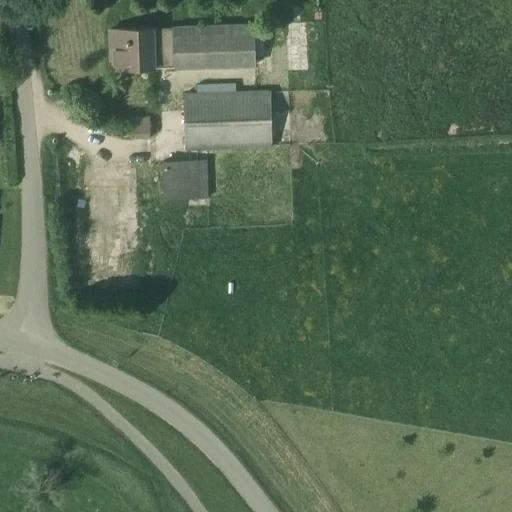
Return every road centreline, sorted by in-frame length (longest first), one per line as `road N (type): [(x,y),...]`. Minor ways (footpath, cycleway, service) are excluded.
road 1 (unclassified): [(35,344),(15,0)]
road 2 (unclassified): [(267,511),(219,447),(156,398),(35,344)]
